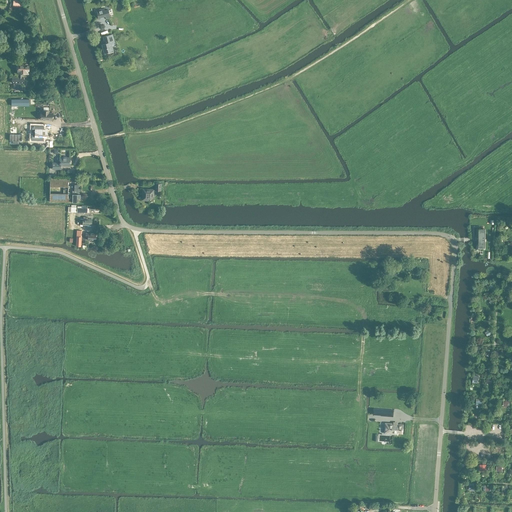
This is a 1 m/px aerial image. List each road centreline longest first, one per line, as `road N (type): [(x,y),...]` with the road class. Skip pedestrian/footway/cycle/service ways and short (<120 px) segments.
road 1 (unclassified): [(434,511),(455,241),(439,234),(130,227),(119,214),(59,0)]
road 2 (track): [(410,0),(275,86),(153,132),(98,140)]
